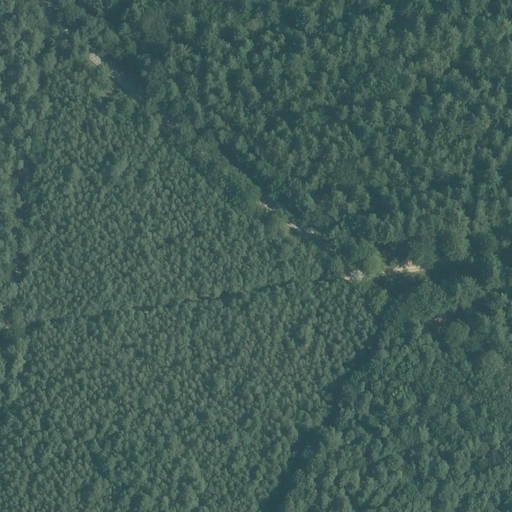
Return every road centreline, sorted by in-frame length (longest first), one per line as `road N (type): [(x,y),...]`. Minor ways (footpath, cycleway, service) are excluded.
road 1 (unclassified): [(511,402),(27,0)]
road 2 (track): [(511,369),(80,0)]
road 3 (track): [(0,342),(511,257)]
road 4 (track): [(50,19),(0,425)]
